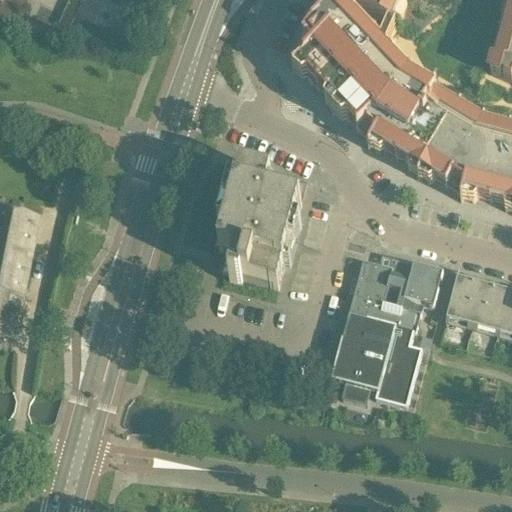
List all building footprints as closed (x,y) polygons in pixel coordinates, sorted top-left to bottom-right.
[(511,0),(332,0),(324,19),(315,19),(303,47),(312,57),(302,67),(311,76),(308,83),(370,149),(368,153),(369,154),(376,142),(385,147),(384,154),(409,169),(408,174),(418,181),(417,182),(418,183),(419,182),(430,187),(434,184),(462,201),(461,206),(462,206),(463,204),(474,206),(477,202),(505,210),(506,215),(511,217),(511,132),(511,133),(511,131),(511,129),(510,132),(485,126),(486,123),(484,122),(483,125),(461,112),(463,109),(461,108),(460,111),(437,97),(438,94),(437,93),(435,96),(413,83),(415,81),(413,79),(411,82),(393,63),(396,61),(394,59),(392,61),(387,56),(397,35),(400,36),(400,35),(397,33),(409,9),(411,10),(412,8),(409,7),(412,0),(511,0),(509,9),(506,9),(506,10),(509,11),(502,37),(499,36),(498,38),(501,39),(494,65),(491,64),(491,66),(494,67),(491,78),(511,87),(511,0)] [(58,29),(59,30),(69,34),(81,7),(70,2),(58,29)] [(219,257),(224,258),(228,259),(223,278),(231,280),(230,286),(242,289),(243,285),(279,295),(299,217),(307,188),(270,178),(242,171),(219,257)] [(0,214),(0,342),(13,346),(39,222),(0,214)] [(355,324),(415,340),(419,341),(424,321),(419,319),(421,310),(434,313),(444,278),(395,265),(392,275),(364,267),(350,321),(355,323),(355,324)] [(511,296),(458,282),(447,324),(511,341),(511,296)] [(411,352),(415,340),(355,324),(349,347),(343,345),(333,386),(347,390),(343,405),(368,411),(372,396),(379,398),(377,405),(408,413),(424,355),(411,352)]
